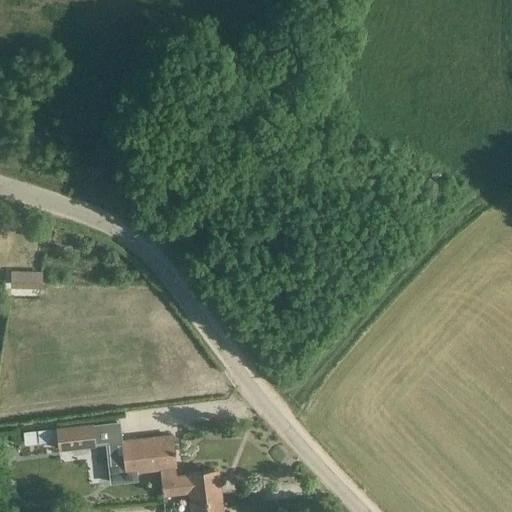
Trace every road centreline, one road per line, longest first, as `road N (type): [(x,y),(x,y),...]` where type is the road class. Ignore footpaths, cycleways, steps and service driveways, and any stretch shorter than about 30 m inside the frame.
road 1 (unclassified): [(365,511),(118,231),(0,189)]
road 2 (unknown): [(278,419),(465,217),(511,186)]
